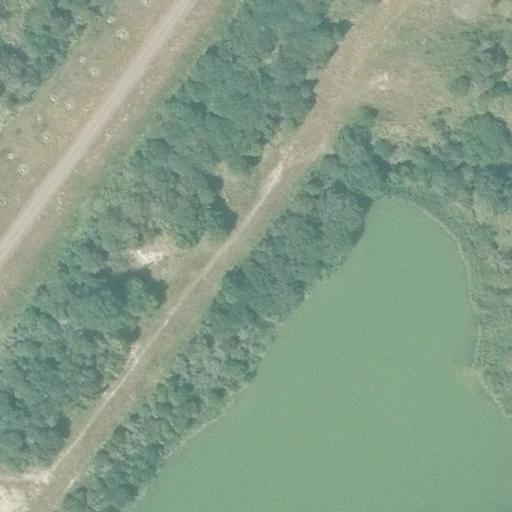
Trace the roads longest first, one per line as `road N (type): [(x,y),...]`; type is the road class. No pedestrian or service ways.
road 1 (track): [(30,511),(205,298),(305,155),(345,75),(410,0)]
road 2 (track): [(0,257),(193,0)]
road 3 (track): [(313,138),(456,156),(484,178),(511,241)]
